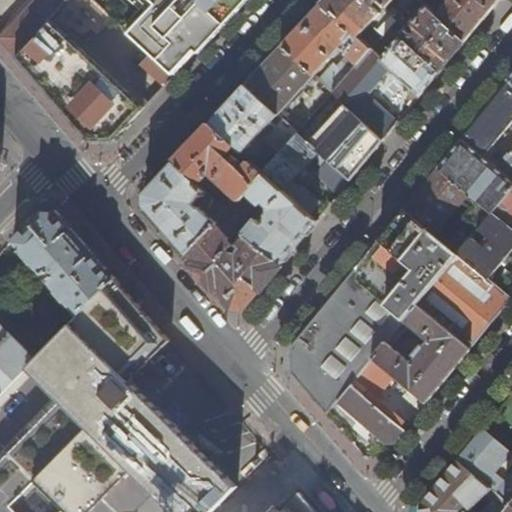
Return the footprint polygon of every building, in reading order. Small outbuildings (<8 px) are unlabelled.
[(62,0),(36,0),(1,38),(18,57),(52,20),(69,2),(70,0),(63,0),(62,0)] [(87,9),(76,0),(70,0),(69,2),(52,20),(60,27),(73,12),(79,18),(87,9)] [(76,0),(87,9),(88,10),(96,1),(155,54),(144,66),(166,86),(245,0),(76,0)] [(379,0),(387,6),(392,0),(327,0),(325,3),(360,35),(382,12),(373,4),(376,0),(379,0)] [(376,0),(373,4),(382,12),(387,6),(379,0),(376,0)] [(414,0),(427,11),(385,58),(424,93),(467,41),(439,15),(434,11),(422,0),(414,0)] [(451,0),(439,15),(467,41),(500,0),(422,0),(434,11),(443,0),(451,0)] [(335,63),(349,76),(374,48),(373,47),(360,35),(325,3),(285,46),(316,75),(333,57),(337,57),(344,49),(344,45),(347,41),(352,47),(349,50),(349,55),(343,62),(335,63)] [(60,27),(52,20),(18,57),(90,141),(115,141),(146,107),(60,27)] [(285,109),(316,75),(285,46),(249,85),(281,114),(286,120),(291,115),(285,109)] [(386,139),(424,93),(385,58),(383,56),(374,48),(349,76),(335,92),(386,139)] [(349,76),(335,63),(320,79),(335,93),(335,92),(349,76)] [(485,156),(511,122),(511,81),(440,168),(494,213),(511,191),(511,159),(511,160),(511,159),(511,170),(508,176),(485,156)] [(244,154),(281,114),(249,85),(212,124),(241,151),(244,154)] [(286,120),(250,159),(252,161),(264,172),(300,133),(286,120)] [(237,155),(241,151),(212,124),(176,163),(201,185),(213,172),(236,194),(228,202),(224,206),(225,207),(231,212),(267,175),(264,172),(252,161),(244,170),(238,164),(242,160),(237,155)] [(321,152),(306,138),(300,133),(264,172),(267,175),(271,178),(311,215),(318,221),(330,207),(303,186),(301,188),(294,182),(321,152)] [(340,184),(347,175),(331,161),(327,165),(331,169),(327,172),(340,184)] [(211,203),(215,198),(207,191),(201,185),(176,163),(148,192),(148,207),(189,254),(219,224),(225,218),(231,212),(225,207),(215,218),(203,207),(201,209),(197,205),(204,197),(211,203)] [(473,207),(445,241),(460,254),(494,213),(440,168),(406,209),(436,234),(465,200),(473,207)] [(263,214),(246,234),(249,236),(283,263),(318,221),(311,215),(271,178),(267,175),(231,212),(225,218),(236,226),(258,202),(262,205),(266,201),(271,205),(271,213),(267,218),(263,214)] [(224,206),(228,202),(211,187),(207,191),(215,198),(224,206)] [(511,191),(494,213),(511,227),(511,191)] [(51,280),(81,315),(118,278),(106,264),(60,211),(45,209),(16,239),(47,275),(52,270),(56,275),(51,280)] [(290,349),(291,371),(328,414),(340,400),(375,358),(419,304),(460,254),(445,241),(436,234),(406,209),(290,349)] [(489,278),(511,250),(511,227),(494,213),(460,254),(489,278)] [(232,237),(239,228),(236,226),(225,218),(219,224),(232,237)] [(234,239),(232,237),(219,224),(189,254),(198,263),(234,305),(247,306),(283,263),(249,236),(240,246),(244,250),(240,254),(234,253),(231,250),(236,245),(232,241),(234,239)] [(473,349),(511,301),(511,297),(489,278),(460,254),(419,304),(473,349)] [(217,511),(221,509),(242,488),(135,381),(174,341),(118,278),(81,315),(60,336),(38,359),(31,366),(60,393),(0,454),(0,511),(217,511)] [(393,373),(429,402),(473,349),(419,304),(375,358),(393,373)] [(0,397),(31,366),(38,359),(0,321),(0,397)] [(404,422),(372,394),(369,398),(366,395),(384,374),(388,378),(393,373),(375,358),(340,400),(362,419),(351,431),(369,447),(380,436),(388,442),(396,442),(406,430),(401,426),(404,422)] [(511,395),(499,411),(511,421),(511,395)] [(511,421),(499,411),(490,423),(511,440),(511,421)] [(511,451),(485,429),(459,460),(486,482),(511,451)] [(488,493),(494,488),(486,482),(459,460),(421,506),(420,511),(506,511),(511,505),(511,502),(502,494),(494,501),(488,493)] [(511,472),(497,491),(502,494),(511,502),(511,472)]
